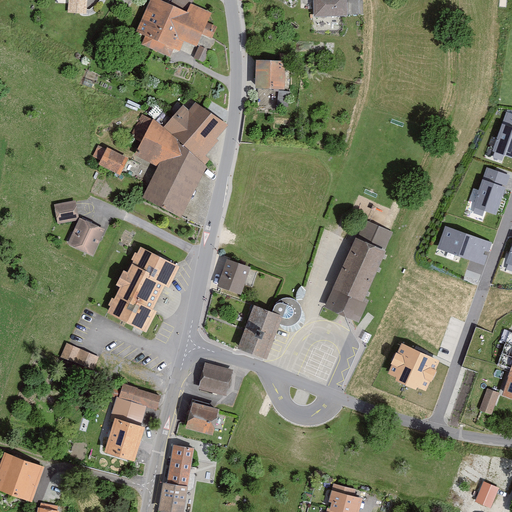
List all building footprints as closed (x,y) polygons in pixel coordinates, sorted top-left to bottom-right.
[(89,0),(70,0),(70,13),(88,14),(89,0)] [(215,14),(193,5),(190,11),(172,3),(164,0),(153,0),(139,32),(147,36),(144,44),(173,57),(177,49),(183,52),(187,42),(200,48),(206,35),(214,38),(219,27),(211,24),(215,14)] [(173,0),(172,3),(190,11),(193,5),(195,0),(173,0)] [(316,0),(316,15),(350,16),(350,13),(349,0),(316,0)] [(364,0),(349,0),(350,13),(364,13),(364,0)] [(288,61),(259,60),(259,88),(287,89),(288,61)] [(228,124),(198,101),(192,109),(186,105),(164,127),(206,166),(219,141),(217,138),(228,124)] [(492,148),(511,155),(511,111),(506,110),(492,148)] [(142,141),(153,120),(144,114),(132,136),(142,141)] [(164,127),(164,125),(153,120),(142,141),(135,155),(158,167),(143,197),(182,218),(207,167),(206,166),(164,127)] [(128,158),(107,148),(99,164),(120,174),(128,158)] [(472,203),(495,212),(509,173),(486,165),(472,203)] [(78,199),(56,203),(60,223),(81,219),(78,199)] [(108,229),(82,217),(70,243),(96,255),(108,229)] [(368,219),(359,238),(385,250),(394,231),(368,219)] [(485,262),(492,240),(446,224),(438,246),(485,262)] [(385,250),(359,238),(328,307),(361,322),(371,299),(368,298),(389,251),(385,250)] [(183,266),(144,247),(131,272),(127,270),(119,285),(124,287),(111,313),(149,331),(159,312),(156,310),(169,285),(173,287),(183,266)] [(253,267),(229,258),(220,285),(244,293),(253,267)] [(285,316),(258,306),(241,348),(269,358),(280,330),(280,328),(285,316)] [(511,331),(498,374),(511,378),(507,394),(511,396),(511,331)] [(440,357),(402,340),(388,371),(426,388),(440,357)] [(101,356),(68,342),(63,355),(95,369),(101,356)] [(235,369),(207,363),(202,387),(230,393),(235,369)] [(164,394),(126,383),(122,396),(151,405),(160,408),(164,394)] [(502,392),(489,387),(481,408),(493,413),(502,392)] [(151,405),(122,396),(118,395),(111,418),(118,420),(118,418),(145,426),(151,405)] [(222,410),(196,403),(190,427),(216,434),(222,410)] [(145,426),(118,418),(118,420),(109,452),(139,460),(149,426),(145,426)] [(196,447),(176,444),(169,482),(190,485),(196,447)] [(47,466),(5,452),(0,465),(0,487),(35,500),(47,466)] [(499,486),(482,480),(474,500),(491,507),(499,486)] [(169,482),(165,481),(162,510),(179,511),(186,511),(190,485),(169,482)] [(362,511),(366,497),(336,490),(331,509),(342,511),(362,511)]
